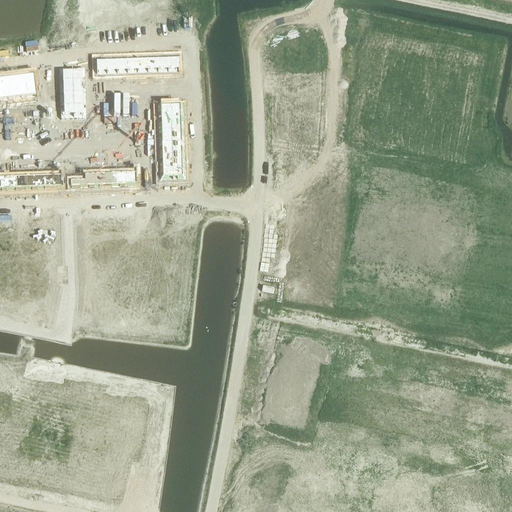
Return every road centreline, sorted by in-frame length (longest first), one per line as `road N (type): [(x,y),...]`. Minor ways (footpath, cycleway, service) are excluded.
road 1 (residential): [(194,200),(191,41),(0,66)]
road 2 (residential): [(209,511),(256,206)]
road 3 (residential): [(34,364),(162,392),(147,511)]
road 4 (residential): [(67,203),(62,331),(51,338),(0,327)]
road 5 (residential): [(256,206),(253,49)]
road 6 (residential): [(67,203),(194,200)]
